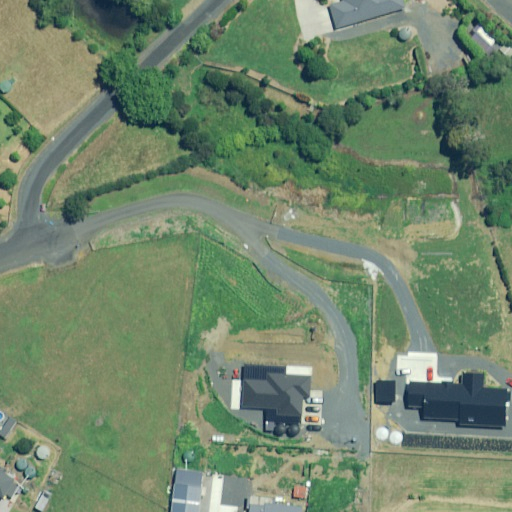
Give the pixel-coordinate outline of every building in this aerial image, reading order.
[(11,81),(0,80),(0,92),(10,93),(11,81)] [(19,423),(10,417),(0,431),(0,432),(8,439),(19,423)] [(323,465),(311,465),(311,476),(324,476),(323,465)] [(196,511),(201,472),(176,469),(171,511),(196,511)] [(20,484),(0,472),(0,497),(2,499),(5,495),(12,499),(20,484)] [(305,487),(292,487),(292,498),(305,498),(305,487)] [(274,499),(250,497),(248,511),(298,511),(299,508),(273,506),(274,499)]
